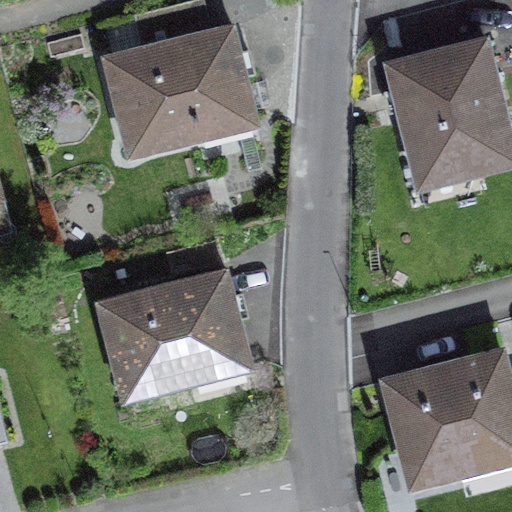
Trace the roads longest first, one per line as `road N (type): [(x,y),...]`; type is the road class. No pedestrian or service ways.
road 1 (tertiary): [(336,6),(324,360)]
road 2 (residential): [(324,360),(511,312)]
road 3 (residential): [(330,484),(163,511)]
road 4 (tertiary): [(324,360),(330,484)]
